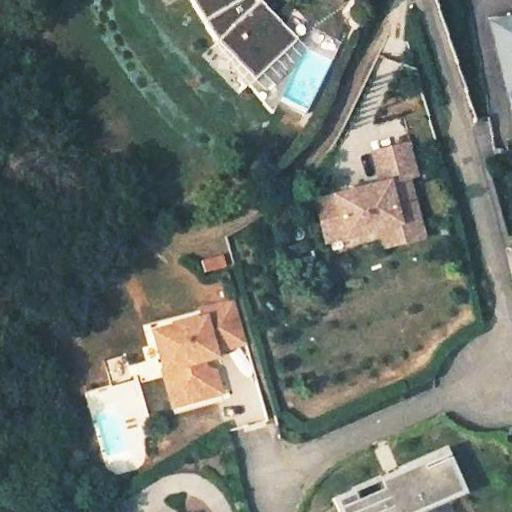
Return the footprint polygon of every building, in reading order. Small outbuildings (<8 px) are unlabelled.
[(191,0),(216,40),(232,54),(247,68),(257,78),(281,97),(308,110),(334,53),(308,41),(299,33),(268,0),(191,0)] [(496,35),(507,83),(511,81),(511,22),(505,25),(506,33),(496,35)] [(506,33),(505,25),(495,27),(496,35),(506,33)] [(380,183),(317,199),(328,242),(379,229),(399,224),(401,231),(422,226),(409,177),(417,175),(409,142),(372,151),(380,183)] [(399,224),(379,229),(384,247),(424,236),(422,226),(401,231),(399,224)] [(222,255),(201,261),(204,273),(226,267),(222,255)] [(244,341),(233,299),(200,309),(202,317),(151,331),(162,367),(167,366),(172,386),(180,385),(189,392),(191,399),(219,391),(214,371),(203,367),(201,358),(214,355),(212,350),(244,341)] [(124,352),(102,359),(110,384),(131,378),(124,352)] [(167,366),(162,367),(171,405),(191,399),(189,392),(180,385),(172,386),(167,366)] [(382,487),(355,499),(360,511),(402,511),(463,486),(446,447),(377,476),(382,487)] [(382,487),(377,476),(330,496),(336,511),(360,511),(355,499),(382,487)]
